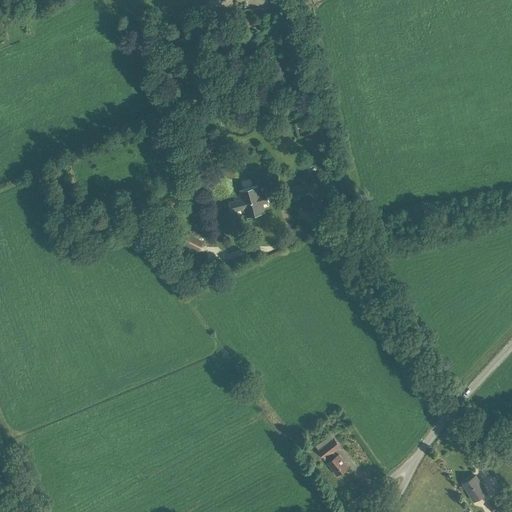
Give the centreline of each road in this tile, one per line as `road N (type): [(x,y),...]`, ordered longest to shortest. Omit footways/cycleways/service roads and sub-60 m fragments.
road 1 (track): [(445,417),(318,224)]
road 2 (unclassified): [(416,455),(511,348)]
